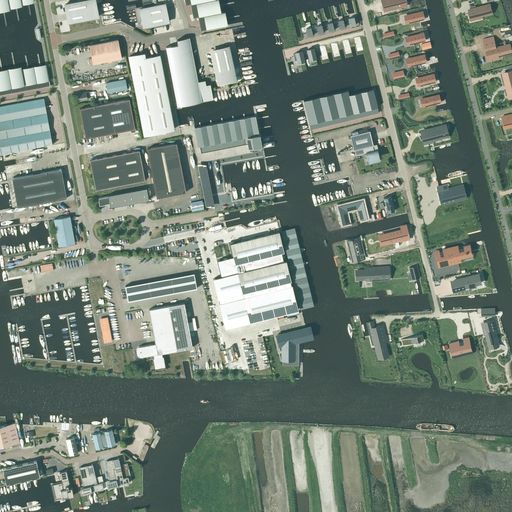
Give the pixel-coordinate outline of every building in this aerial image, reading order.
[(22,4),(22,3),(34,1),(33,0),(0,0),(0,9),(10,8),(9,7),(22,4)] [(92,0),(87,0),(65,4),(67,14),(69,13),(71,22),(98,17),(96,8),(94,8),(92,0)] [(184,0),(185,5),(190,4),(193,18),(198,17),(201,31),(225,26),(223,12),(218,13),(216,0),(184,0)] [(406,2),(405,0),(387,0),(386,0),(388,9),(402,6),(401,3),(406,2)] [(144,17),(146,26),(168,22),(166,13),(165,13),(163,4),(140,9),(142,18),(144,17)] [(471,10),(468,10),(471,21),(480,19),(479,14),(490,12),(488,5),(476,8),(475,6),(470,7),(471,10)] [(424,10),(409,14),(411,20),(425,16),(424,10)] [(424,32),(410,36),(411,42),(426,38),(424,32)] [(360,36),(354,38),(356,48),(362,47),(360,36)] [(178,44),(165,47),(178,106),(213,99),(210,84),(206,85),(205,80),(198,81),(189,37),(177,40),(178,44)] [(499,48),(496,37),(485,39),(490,61),(501,58),(500,54),(511,51),(509,45),(499,48)] [(117,39),(89,45),(93,64),(108,61),(108,63),(111,62),(111,60),(121,58),(117,39)] [(349,39),(343,40),(346,51),(351,50),(349,39)] [(338,42),(332,43),(335,54),(341,52),(338,42)] [(327,44),(321,46),(324,56),(330,55),(327,44)] [(219,48),(220,50),(211,52),(218,84),(227,82),(226,79),(235,77),(229,46),(219,48)] [(316,59),(313,48),(307,49),(310,60),(316,59)] [(304,63),(301,51),(296,52),(296,53),(293,54),(294,61),(297,60),(298,64),(304,63)] [(145,58),(144,53),(129,56),(144,135),(174,129),(159,55),(145,58)] [(425,54),(411,57),(412,63),(427,60),(425,54)] [(0,95),(50,86),(46,66),(22,71),(21,68),(0,71),(0,95)] [(508,72),(500,74),(503,86),(508,85),(509,89),(504,90),(506,96),(511,94),(511,70),(508,71),(508,72)] [(435,73),(420,77),(422,83),(436,79),(435,73)] [(125,79),(106,83),(107,93),(127,89),(125,79)] [(347,90),(303,101),(311,129),(379,113),(373,89),(372,89),(349,95),(347,90)] [(89,92),(77,94),(78,100),(87,99),(86,95),(90,95),(89,92)] [(440,94),(425,97),(427,103),(441,100),(440,94)] [(0,106),(0,154),(52,144),(44,98),(0,106)] [(129,99),(80,108),(85,138),(135,128),(129,99)] [(511,113),(502,116),(504,125),(508,124),(509,127),(511,126),(511,113)] [(261,146),(255,116),(194,128),(198,146),(200,146),(201,152),(247,143),(248,144),(250,144),(251,148),(261,146)] [(446,125),(420,132),(423,140),(431,138),(432,140),(444,137),(443,132),(447,131),(446,125)] [(373,145),(370,130),(350,135),(353,150),(355,150),(356,155),(366,152),(368,160),(379,157),(377,149),(373,150),(372,146),(373,145)] [(176,143),(147,148),(156,198),(186,192),(176,143)] [(90,160),(95,189),(145,180),(139,150),(90,160)] [(214,207),(207,166),(199,167),(206,209),(214,207)] [(12,178),(17,207),(66,198),(61,169),(12,178)] [(445,189),(444,185),(439,186),(443,203),(463,198),(460,186),(445,189)] [(146,188),(108,195),(108,196),(98,198),(99,201),(99,205),(105,204),(109,203),(110,207),(148,200),(146,188)] [(383,198),(387,212),(387,211),(394,210),(394,211),(395,210),(391,196),(383,198)] [(362,199),(337,205),(339,211),(339,210),(343,209),(345,215),(340,216),(342,224),(349,223),(345,210),(357,208),(358,212),(365,211),(362,199)] [(192,211),(204,209),(203,200),(191,202),(192,211)] [(54,219),(59,246),(75,243),(70,216),(54,219)] [(401,230),(382,235),(384,244),(400,240),(400,239),(408,237),(405,225),(401,226),(401,230)] [(224,276),(213,279),(218,298),(219,303),(225,327),(298,310),(286,261),(283,261),(281,252),(284,251),(279,231),(230,243),(233,256),(226,258),(226,257),(226,258),(224,259),(223,258),(224,260),(219,261),(222,275),(224,275),(224,276)] [(357,239),(345,242),(351,263),(362,260),(357,239)] [(446,251),(436,253),(439,268),(450,265),(449,264),(460,261),(460,260),(468,258),(466,248),(457,250),(458,252),(447,255),(446,251)] [(417,265),(409,267),(411,280),(416,279),(419,278),(420,278),(417,265)] [(389,268),(359,270),(360,270),(360,279),(359,279),(359,280),(365,279),(365,281),(370,281),(369,279),(389,278),(389,268)] [(458,280),(447,283),(449,291),(464,288),(471,287),(470,285),(476,284),(473,275),(461,278),(462,283),(459,283),(458,280)] [(138,347),(136,350),(137,355),(140,357),(153,354),(154,358),(153,358),(155,368),(165,366),(163,356),(162,356),(162,353),(192,347),(184,302),(149,309),(155,343),(138,347)] [(109,333),(106,317),(101,318),(104,334),(103,334),(104,338),(110,337),(109,333)] [(486,325),(482,326),(484,335),(488,334),(491,346),(498,344),(492,320),(485,321),(486,325)] [(372,321),(367,322),(370,335),(371,341),(371,340),(372,344),(375,344),(378,343),(381,355),(387,353),(385,342),(387,342),(382,325),(374,327),(373,321),(372,321)] [(312,338),(310,327),(306,328),(277,335),(279,346),(282,345),(282,360),(293,360),(293,342),(312,338)] [(424,340),(422,334),(401,339),(402,345),(424,340)] [(469,336),(463,338),(463,341),(459,342),(459,340),(448,343),(450,349),(452,349),(453,350),(454,349),(456,354),(471,351),(472,353),(473,353),(469,336)] [(0,426),(0,446),(19,442),(15,423),(0,426)] [(92,434),(95,449),(115,444),(112,429),(92,434)] [(74,437),(66,439),(69,455),(78,453),(74,437)] [(143,444),(137,459),(143,461),(149,446),(143,444)] [(121,470),(118,458),(112,459),(117,485),(129,482),(128,476),(130,476),(128,468),(121,470)] [(107,487),(117,485),(112,459),(105,461),(109,481),(106,481),(107,487)] [(36,460),(3,468),(6,483),(40,476),(36,460)] [(97,483),(92,464),(86,466),(91,491),(103,488),(102,482),(97,483)] [(81,493),(91,491),(86,466),(79,467),(83,487),(80,487),(81,493)] [(70,487),(66,470),(59,472),(62,482),(52,485),(55,499),(74,495),(72,487),(70,487)]
